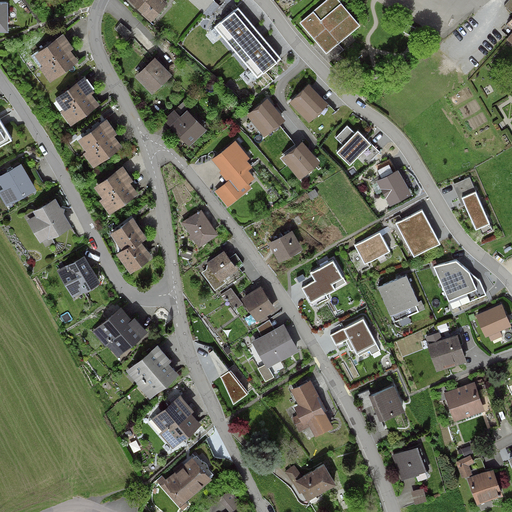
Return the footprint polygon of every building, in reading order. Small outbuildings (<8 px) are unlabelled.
[(129,0),(145,14),(152,7),(155,10),(162,2),(159,0),(129,0)] [(192,0),(212,18),(223,6),(216,0),(192,0)] [(359,25),(338,0),(325,0),(300,21),(326,53),(359,25)] [(511,14),(511,0),(498,0),(497,1),(511,14)] [(280,59),(238,10),(217,27),(259,77),(280,59)] [(123,26),(119,30),(126,37),(130,32),(123,26)] [(67,48),(59,37),(38,52),(46,64),(64,51),(67,48)] [(43,66),(52,77),(72,62),(64,51),(46,64),(43,66)] [(154,60),(137,76),(150,90),(167,74),(154,60)] [(88,92),(79,81),(59,96),(67,107),(85,94),(88,92)] [(323,103),(308,87),(292,102),(307,118),(323,103)] [(85,94),(67,107),(64,109),(72,120),(93,105),(85,94)] [(281,118),(267,100),(249,113),(264,131),(281,118)] [(184,101),(177,108),(180,111),(188,104),(184,101)] [(202,129),(185,112),(172,126),(179,133),(176,135),(180,140),(183,137),(188,142),(202,129)] [(0,145),(10,139),(0,121),(0,145)] [(102,123),(82,138),(90,149),(107,136),(110,134),(102,123)] [(370,144),(358,133),(338,152),(350,164),(370,144)] [(95,162),(116,147),(107,136),(90,149),(87,151),(95,162)] [(249,167),(243,160),(246,157),(234,141),(213,159),(224,173),(222,175),(228,182),(216,192),(226,204),(239,194),(234,189),(242,182),(244,183),(251,178),(245,170),(249,167)] [(315,161),(301,143),(283,157),(297,175),(315,161)] [(374,143),(361,157),(368,164),(382,150),(374,143)] [(21,165),(0,177),(0,181),(5,190),(0,192),(7,206),(35,190),(21,165)] [(118,169),(98,184),(106,196),(123,183),(126,181),(118,169)] [(408,192),(397,171),(379,180),(390,201),(408,192)] [(132,194),(123,183),(106,196),(103,198),(111,209),(132,194)] [(306,194),(309,199),(316,194),(313,190),(306,194)] [(489,224),(476,193),(463,198),(476,229),(489,224)] [(36,234),(44,228),(49,236),(65,226),(58,215),(59,209),(54,208),(50,202),(34,211),(37,215),(28,221),(36,234)] [(198,244),(214,233),(199,211),(183,222),(198,244)] [(438,244),(422,212),(398,224),(415,256),(438,244)] [(138,238),(138,239),(140,237),(128,221),(114,231),(126,247),(134,241),(138,238)] [(270,244),(279,258),(297,247),(289,233),(277,240),(276,237),(272,239),(274,242),(270,244)] [(389,251),(379,234),(357,247),(366,263),(389,251)] [(120,252),(132,268),(146,258),(134,241),(126,247),(120,252)] [(202,272),(214,288),(223,282),(220,278),(234,267),(223,252),(208,263),(210,266),(202,272)] [(58,271),(66,284),(71,281),(76,282),(81,290),(96,281),(82,257),(58,271)] [(342,278),(333,263),(312,274),(317,282),(304,290),(311,302),(334,289),(331,284),(342,278)] [(456,263),(436,268),(450,299),(474,289),(468,274),(456,263)] [(417,303),(406,277),(380,289),(391,314),(417,303)] [(234,296),(228,288),(220,294),(225,302),(228,300),(234,296)] [(271,308),(259,289),(243,299),(248,305),(244,307),(247,312),(251,310),(256,318),(271,308)] [(240,304),(234,296),(228,300),(234,308),(240,304)] [(510,326),(501,306),(478,316),(486,336),(510,326)] [(128,323),(117,310),(97,328),(107,341),(130,320),(128,323)] [(111,338),(121,351),(141,333),(130,320),(107,341),(108,341),(111,338)] [(363,320),(332,336),(336,345),(350,337),(359,355),(370,350),(372,354),(379,350),(363,320)] [(268,366),(296,350),(283,328),(255,344),(268,366)] [(439,342),(437,333),(426,337),(429,345),(428,346),(436,367),(446,364),(445,361),(462,355),(455,336),(439,342)] [(141,381),(164,361),(153,348),(131,368),(142,380),(141,381)] [(164,361),(141,381),(152,393),(172,375),(162,363),(164,361)] [(247,393),(230,372),(222,377),(234,404),(247,393)] [(296,426),(322,412),(306,382),(292,389),(300,406),(296,409),(298,414),(292,417),(296,426)] [(477,399),(472,385),(446,394),(449,404),(450,404),(454,417),(463,413),(465,419),(481,414),(479,408),(480,407),(477,399)] [(389,412),(390,414),(401,409),(391,386),(369,395),(367,390),(357,395),(362,408),(372,403),(377,413),(373,415),(375,421),(379,419),(378,417),(389,412)] [(187,410),(176,398),(156,416),(155,414),(147,421),(159,435),(187,410)] [(483,412),(490,428),(498,425),(490,409),(483,412)] [(187,411),(187,410),(159,435),(171,448),(177,443),(176,442),(195,425),(184,413),(187,411)] [(401,479),(413,475),(414,474),(413,473),(427,468),(418,445),(392,454),(401,479)] [(193,456),(165,481),(182,500),(210,475),(193,456)] [(473,463),(470,457),(457,463),(463,475),(469,472),(466,466),(473,463)] [(301,477),(292,466),(285,471),(293,482),(296,480),(306,498),(333,482),(322,464),(301,477)] [(468,479),(476,502),(500,493),(491,470),(468,479)] [(423,490),(412,494),(416,504),(427,501),(423,490)] [(234,500),(227,491),(221,496),(228,505),(234,500)]
